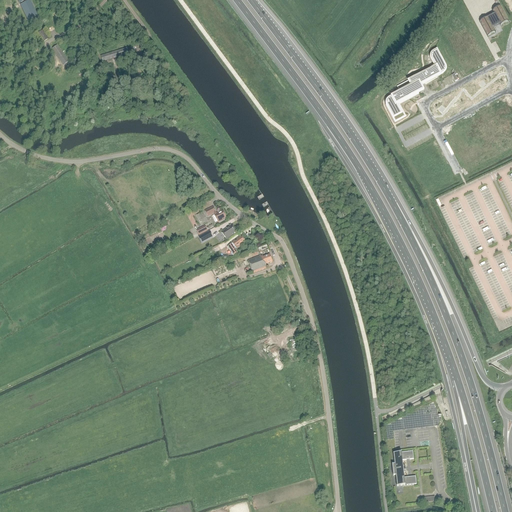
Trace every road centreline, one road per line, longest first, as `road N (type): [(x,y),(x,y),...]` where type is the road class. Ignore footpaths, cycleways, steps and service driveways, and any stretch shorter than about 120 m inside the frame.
road 1 (unclassified): [(339,511),(318,350),(277,236),(221,198),(177,152),(59,161),(0,134)]
road 2 (motorway): [(236,0),(371,187),(457,380)]
road 3 (motorway): [(504,511),(453,335),(391,200)]
road 4 (track): [(0,388),(244,277)]
road 5 (motorway): [(391,200),(251,0)]
road 6 (motorway): [(502,388),(484,381),(420,242),(391,200)]
road 7 (motorway): [(457,380),(493,511)]
road 8 (motorway): [(457,380),(477,511)]
road 9 (residential): [(508,57),(422,102),(435,128)]
